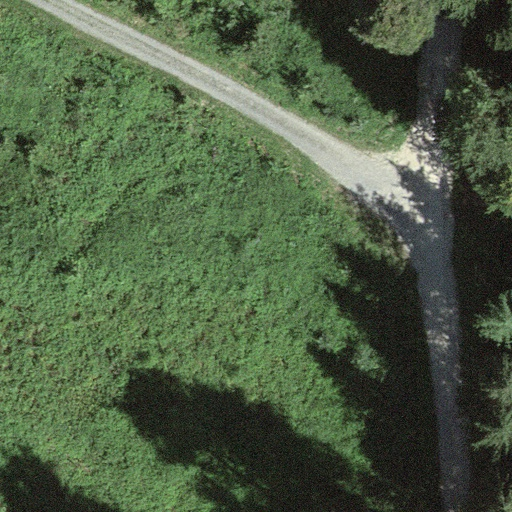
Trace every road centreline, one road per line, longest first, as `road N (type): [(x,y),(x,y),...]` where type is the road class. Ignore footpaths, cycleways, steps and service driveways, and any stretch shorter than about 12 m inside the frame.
road 1 (track): [(511,262),(430,232),(34,0)]
road 2 (track): [(451,511),(430,232)]
road 3 (track): [(451,0),(430,232)]
